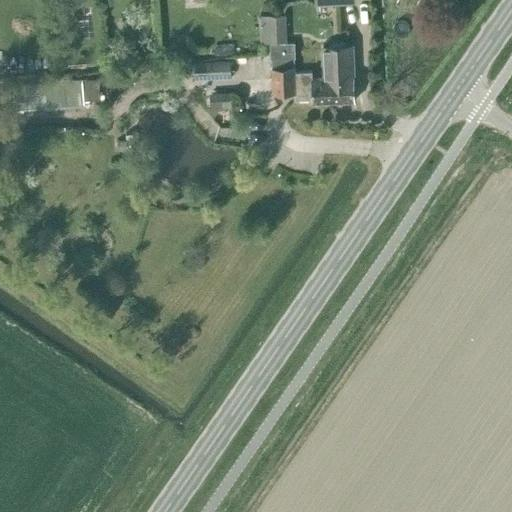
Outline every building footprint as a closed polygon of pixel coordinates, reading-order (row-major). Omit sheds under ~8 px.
[(286,40),(285,14),(269,14),(270,41),(286,40)] [(294,99),(311,98),(311,101),(329,101),(329,76),(317,76),(310,77),(310,70),(294,70),(293,56),(294,56),(294,40),(286,40),(270,41),(270,57),(271,57),(272,92),(294,92),(294,99)] [(317,76),(329,76),(329,101),(354,100),(353,75),(352,42),(322,44),(322,59),(316,59),(317,76)] [(231,76),(230,60),(206,61),(207,77),(231,76)] [(97,99),(98,79),(68,78),(68,81),(47,80),(47,98),(97,99)] [(44,83),(12,85),(13,109),(45,106),(44,83)] [(234,103),(234,87),(212,88),(213,104),(234,103)]
